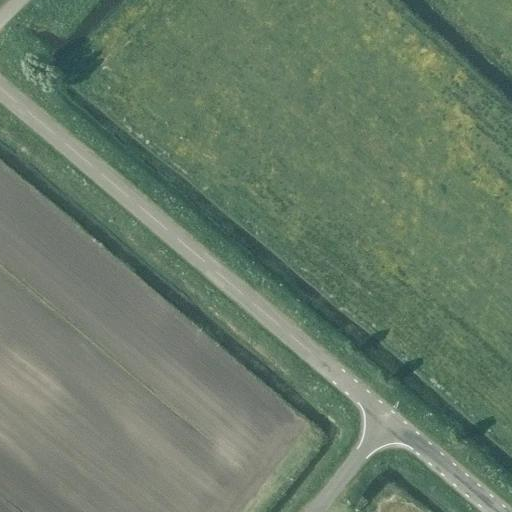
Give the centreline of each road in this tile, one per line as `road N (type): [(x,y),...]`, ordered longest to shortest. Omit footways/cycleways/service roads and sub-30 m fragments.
road 1 (tertiary): [(382,423),(0,92)]
road 2 (tertiary): [(490,511),(382,423)]
